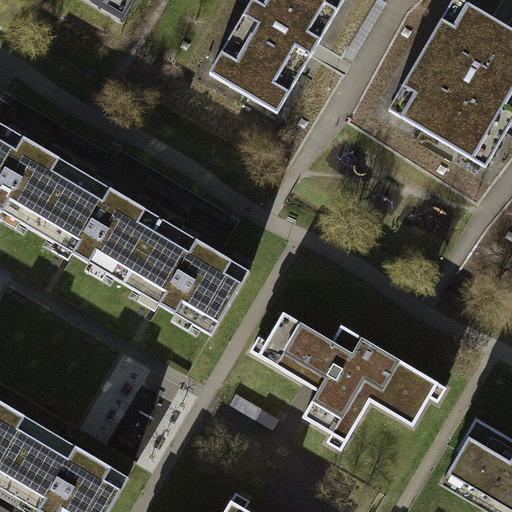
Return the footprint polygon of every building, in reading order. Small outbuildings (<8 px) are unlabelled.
[(137,0),(82,0),(123,24),(137,0)] [(253,0),(209,75),(278,115),(315,51),(337,13),(315,0),(253,0)] [(315,0),(337,13),(345,0),(315,0)] [(486,168),(511,124),(511,31),(499,24),(458,0),(454,0),(389,111),(486,168)] [(0,211),(37,234),(75,170),(0,125),(0,211)] [(125,285),(163,221),(75,170),(37,234),(125,285)] [(212,337),(250,273),(163,221),(125,285),(212,337)] [(333,343),(283,314),(258,358),(309,387),(318,392),(303,418),(347,443),(371,402),(413,427),(439,384),(342,327),(333,343)] [(41,426),(0,401),(0,488),(3,490),(41,426)] [(511,511),(511,439),(479,420),(441,485),(486,511),(511,511)] [(108,511),(129,477),(41,426),(3,490),(40,511),(108,511)] [(250,511),(231,501),(224,511),(250,511)]
